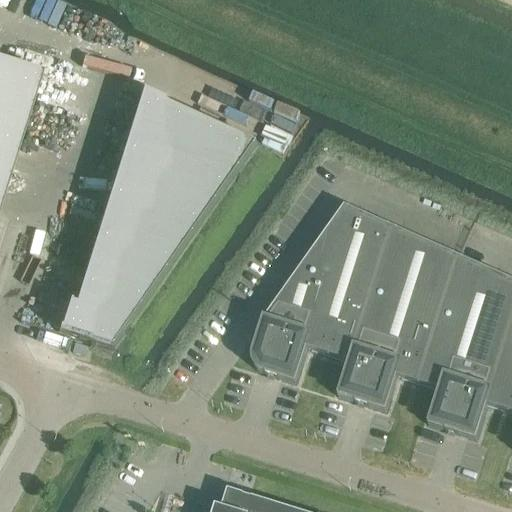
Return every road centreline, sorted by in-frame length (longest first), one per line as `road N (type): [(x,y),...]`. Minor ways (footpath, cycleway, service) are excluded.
road 1 (unclassified): [(474,511),(61,389)]
road 2 (unclassified): [(61,389),(0,501)]
